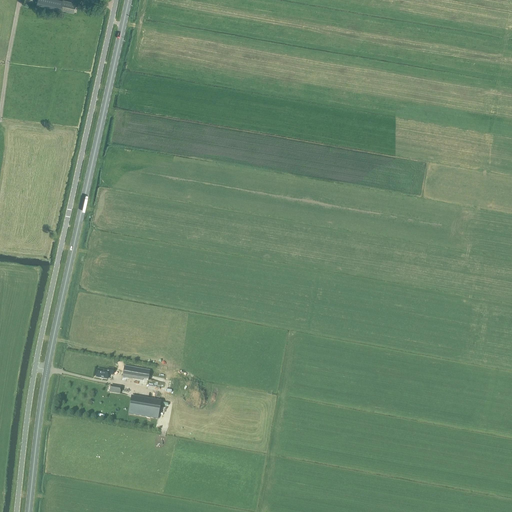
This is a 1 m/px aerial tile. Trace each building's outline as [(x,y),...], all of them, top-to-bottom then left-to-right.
[(75,3),(62,0),(61,0),(37,0),(36,5),(73,13),(75,3)] [(148,381),(149,371),(124,367),(122,377),(148,381)] [(96,378),(107,380),(108,375),(112,375),(113,369),(108,368),(107,371),(97,370),(96,378)] [(109,393),(119,394),(120,387),(111,386),(109,393)] [(131,396),(128,413),(157,418),(160,401),(131,396)]
